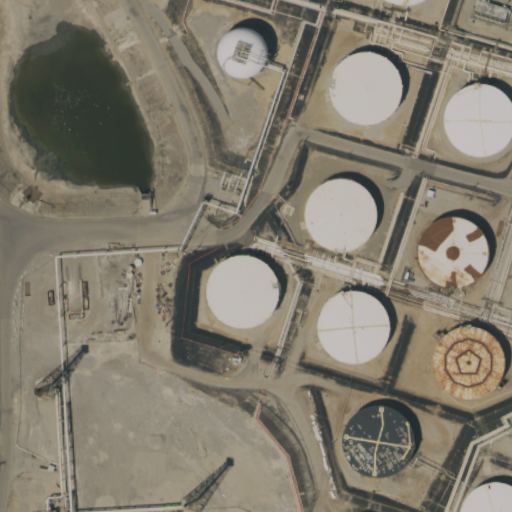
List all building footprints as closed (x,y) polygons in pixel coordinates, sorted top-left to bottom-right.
[(474,10),(476,0),(480,0),(507,9),(504,19),(474,10)] [(242,27),(247,27),(252,29),(256,31),(261,34),(264,38),(267,43),(269,48),(269,53),(269,57),(267,66),(264,69),(261,73),(257,76),(253,79),(247,80),(242,81),(237,80),(232,78),(228,76),(224,73),(219,66),(217,62),(216,57),(216,52),(217,46),(219,41),(222,37),(226,33),(230,31),(234,29),(242,27)] [(362,53),(368,53),(374,55),(381,58),(386,63),(391,68),(395,74),(397,81),(398,88),(398,94),(396,100),(394,105),(391,110),(387,115),(381,119),(375,123),(368,124),(361,125),(354,124),(347,122),(342,118),(337,115),(333,110),(330,105),(328,100),(326,93),(326,86),(328,79),(331,72),(335,66),(339,61),(345,57),(351,55),(356,53),(362,53)] [(481,84),(487,85),(493,87),(500,90),(505,95),(510,100),(511,103),(511,139),(508,144),(504,149),(498,153),(491,156),(484,158),(477,158),(469,157),(463,154),(457,150),(453,146),(449,142),(446,136),(444,130),(443,123),(443,116),(444,109),(448,102),(452,96),(457,91),(463,88),(469,85),(475,84),(481,84)] [(340,179),(346,179),(353,181),(359,184),(365,189),(370,194),(373,201),(376,208),(377,215),(376,221),(375,227),(373,232),(369,238),(365,243),(359,247),(353,250),(346,252),(338,252),(331,251),(324,249),(319,246),(314,242),(310,237),(307,232),(305,226),(303,219),(303,212),(305,205),(308,198),(312,192),(317,187),(323,183),(328,181),(334,179),(340,179)] [(453,216),(459,217),(466,219),(472,222),(478,227),(483,233),(486,240),(488,247),(489,254),(488,260),(486,266),(484,271),(481,276),(476,281),(470,285),(464,288),(456,290),(449,290),(442,289),(435,286),(429,283),(425,278),(421,274),(418,269),(416,262),(415,256),(415,248),(417,241),(420,234),(424,228),(430,223),(436,220),(442,218),(447,216),(453,216)] [(237,257),(243,257),(250,257),(257,259),(263,263),(269,268),(273,273),(277,280),(278,286),(279,293),(279,299),(277,304),(275,310),(271,316),(267,321),(261,325),(254,328),(247,330),(240,330),(233,328),(227,326),(221,323),(217,319),(213,315),(210,309),(208,303),(206,296),(207,288),(208,281),(211,274),(216,269),(221,264),(226,261),(231,258),(237,257)] [(354,291),(361,291),(367,293),(373,297),(379,302),(384,307),(387,314),(389,321),(389,328),(389,334),(387,340),(385,345),(381,350),(377,355),(371,359),(364,362),(357,364),(350,364),(342,363),(336,360),(330,357),(326,352),(322,348),(319,343),(317,336),(316,330),(316,322),(318,315),(321,308),(326,302),(331,298),(337,294),(343,292),(348,291),(354,291)] [(463,327),(470,327),(476,329),(483,331),(489,336),(494,341),(498,347),(500,354),(501,361),(501,367),(500,373),(498,378),(495,384),(491,389),(486,393),(480,397),(473,399),(465,400),(458,399),(451,397),(446,394),(441,390),(437,386),(434,381),(431,375),(429,369),(429,362),(430,354),(433,347),(436,341),(441,336),(447,332),(452,329),(458,328),(463,327)] [(376,405),(382,406),(388,407),(394,410),(400,414),(405,420),(409,426),(411,432),(412,439),(412,445),(411,451),(409,457),(406,462),(402,467),(396,471),(390,474),(383,476),(376,477),(369,476),(362,474),(357,471),(352,467),(348,463),(345,458),(343,452),(341,446),(341,439),(342,432),(345,425),(349,419),(353,414),(359,410),(364,407),(370,406),(376,405)] [(493,482),(499,482),(506,483),(511,486),(511,511),(459,511),(460,511),(462,504),(466,498),(470,492),(476,488),(481,485),(487,483),(493,482)]
